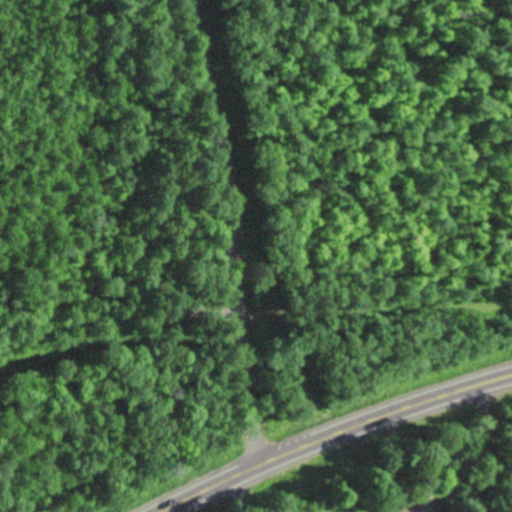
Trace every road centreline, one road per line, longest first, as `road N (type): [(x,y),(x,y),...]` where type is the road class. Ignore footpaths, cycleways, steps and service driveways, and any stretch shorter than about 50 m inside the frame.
road 1 (residential): [(257,464),(230,208),(196,0)]
road 2 (primary): [(511,372),(364,421),(157,511)]
road 3 (residential): [(230,208),(0,249)]
